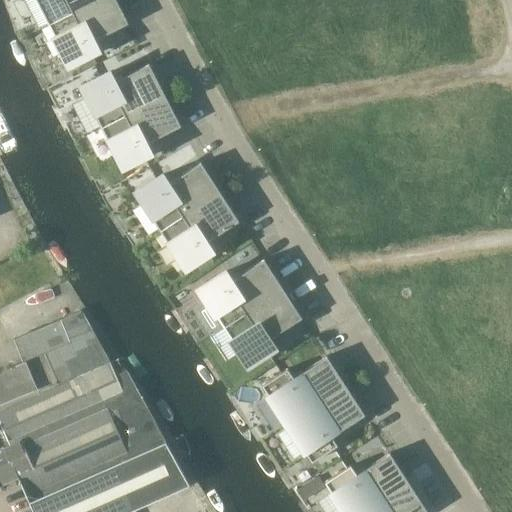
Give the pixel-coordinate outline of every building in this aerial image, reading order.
[(36,0),(48,23),(72,11),(66,0),(36,0)] [(66,0),(72,11),(95,0),(66,0)] [(91,27),(96,37),(101,35),(102,36),(128,23),(116,0),(95,0),(72,11),(83,31),(91,27)] [(68,65),(72,63),(77,61),(92,53),(98,50),(92,39),(96,37),(91,27),(83,31),(72,11),(48,23),(55,37),(54,38),(68,65)] [(92,53),(77,61),(83,71),(97,63),(92,53)] [(109,72),(81,86),(87,97),(86,97),(101,127),(134,110),(165,94),(149,63),(122,77),(123,79),(114,83),(109,72)] [(180,126),(165,94),(134,110),(149,140),(153,137),(154,139),(180,126)] [(144,142),(149,140),(134,110),(101,127),(116,157),(117,156),(123,167),(150,153),(144,142)] [(177,180),(173,182),(182,197),(174,202),(182,215),(220,191),(201,162),(176,178),(177,180)] [(142,202),(160,230),(182,215),(174,202),(182,197),(173,182),(168,185),(162,174),(136,191),(142,201),(142,202)] [(220,191),(182,215),(160,230),(178,258),(179,257),(186,268),(196,261),(208,253),(211,251),(204,240),(213,235),(214,237),(239,220),(220,191)] [(208,253),(196,261),(201,270),(213,262),(208,253)] [(216,314),(224,326),(283,288),(264,259),(238,275),(239,277),(231,282),(224,271),(198,289),(214,314),(216,314)] [(277,334),(302,317),(283,288),(224,326),(232,339),(231,339),(248,365),(274,348),(267,337),(275,332),(277,334)] [(0,411),(37,395),(36,393),(103,365),(80,311),(60,319),(13,340),(22,361),(0,370),(0,411)] [(299,396),(308,409),(345,385),(326,356),(301,372),(302,373),(298,376),(308,390),(299,396)] [(22,485),(28,499),(164,439),(127,370),(123,372),(117,359),(37,395),(0,411),(0,484),(18,476),(22,485)] [(285,424),(308,409),(299,396),(308,390),(298,376),(294,379),(287,368),(262,385),(268,395),(267,396),(285,424)] [(328,422),(334,432),(338,429),(339,431),(364,414),(345,385),(308,409),(320,427),(328,422)] [(305,451),(311,462),(337,445),(330,434),(334,432),(328,422),(320,427),(308,409),(285,424),(304,452),(305,451)] [(33,511),(126,511),(189,485),(164,439),(28,499),(33,511)] [(365,470),(361,473),(357,476),(350,465),(325,482),(331,492),(330,493),(342,511),(361,511),(408,482),(389,452),(364,469),(365,470)] [(426,511),(427,511),(408,482),(361,511),(426,511)] [(305,486),(299,490),(305,500),(311,496),(305,486)]
